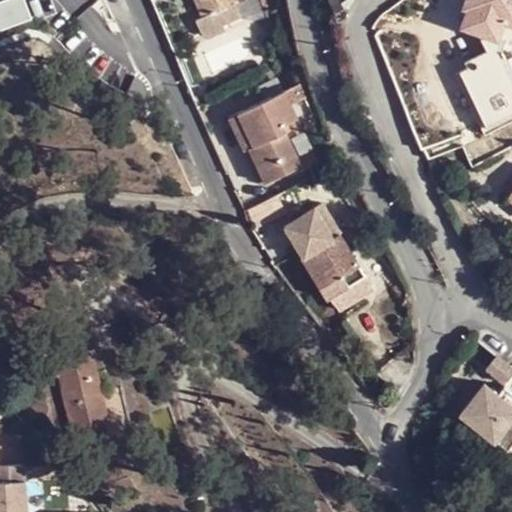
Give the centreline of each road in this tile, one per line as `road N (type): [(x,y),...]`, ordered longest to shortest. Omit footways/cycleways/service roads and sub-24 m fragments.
road 1 (unclassified): [(381,439),(250,264),(133,0)]
road 2 (residential): [(381,439),(431,368),(433,316),(346,145),(295,0)]
